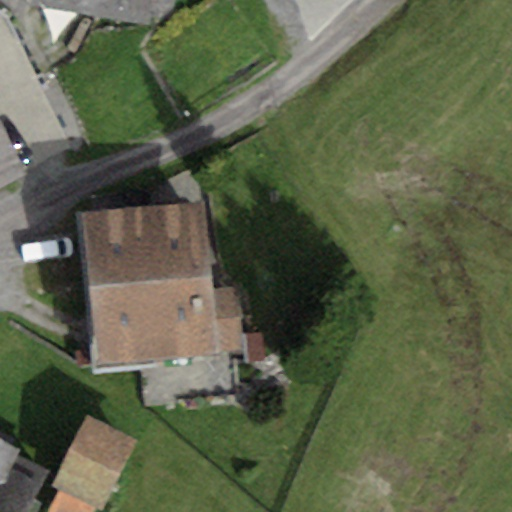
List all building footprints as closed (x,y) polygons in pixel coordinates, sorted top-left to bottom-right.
[(157,0),(39,0),(37,11),(152,31),(157,0)] [(6,75),(0,78),(0,188),(52,160),(6,75)] [(204,218),(86,228),(98,376),(249,364),(244,305),(211,307),(204,218)] [(113,511),(138,458),(86,433),(54,501),(77,511),(113,511)] [(0,511),(23,511),(35,485),(0,469),(0,511)]
